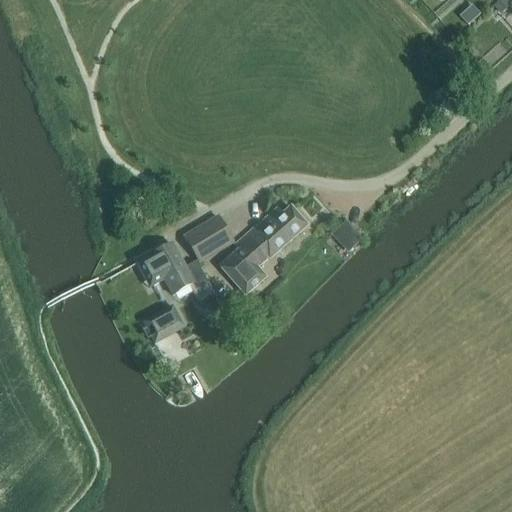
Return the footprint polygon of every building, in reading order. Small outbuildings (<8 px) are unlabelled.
[(217,267),(244,297),(265,279),(256,269),(268,259),(269,260),(306,227),(290,209),(283,215),(278,210),(234,247),(237,250),(217,267)] [(216,217),(182,238),(199,265),(233,245),(216,217)] [(184,269),(171,245),(140,263),(136,265),(149,289),(164,281),(172,297),(190,287),(195,296),(209,287),(195,263),(184,269)] [(225,320),(219,308),(212,311),(219,323),(225,320)] [(143,324),(150,338),(176,324),(169,310),(143,324)]
